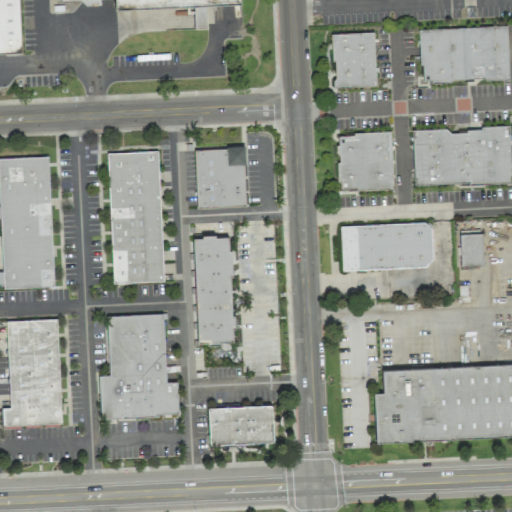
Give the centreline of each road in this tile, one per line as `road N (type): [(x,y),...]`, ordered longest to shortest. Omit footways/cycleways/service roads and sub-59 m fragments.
road 1 (residential): [(289,0),(314,511)]
road 2 (tertiary): [(511,475),(0,499)]
road 3 (residential): [(0,120),(295,105)]
